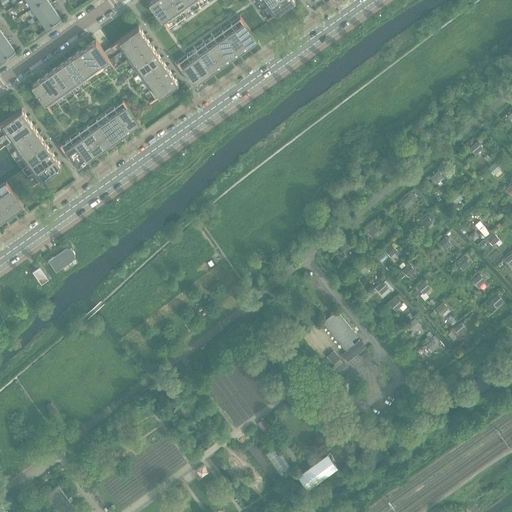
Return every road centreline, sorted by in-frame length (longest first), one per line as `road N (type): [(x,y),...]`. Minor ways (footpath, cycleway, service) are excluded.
road 1 (tertiary): [(0,258),(366,0)]
road 2 (residential): [(0,82),(116,0)]
